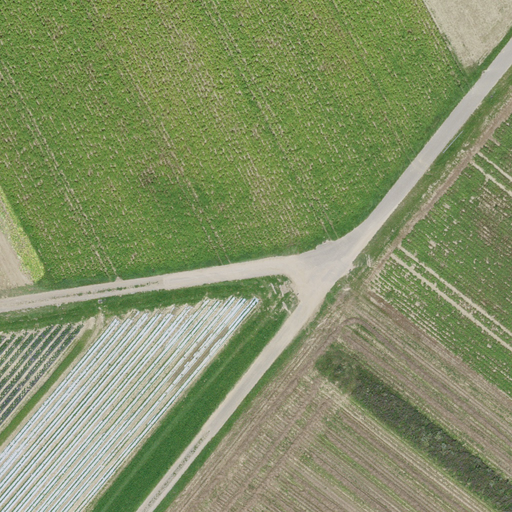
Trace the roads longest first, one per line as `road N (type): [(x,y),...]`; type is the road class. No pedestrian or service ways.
road 1 (track): [(148,511),(511,56)]
road 2 (track): [(0,308),(348,259)]
